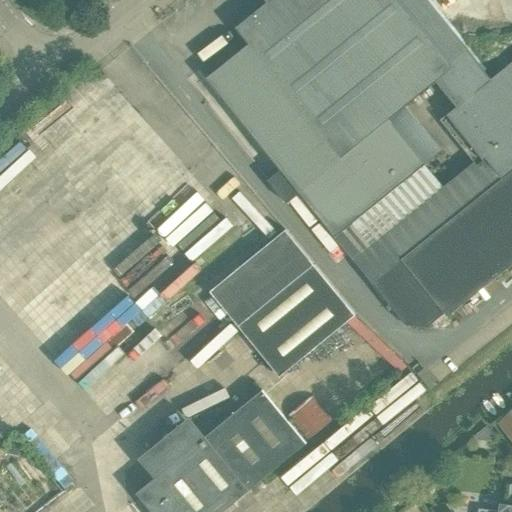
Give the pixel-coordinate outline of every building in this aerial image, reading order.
[(249,45),(207,78),(276,164),(280,169),(268,179),(287,202),(299,192),(335,238),(426,164),(390,119),(420,95),(424,100),(429,96),(425,91),(436,82),(451,100),(474,82),(486,73),(485,71),(426,0),(270,0),(235,28),(249,45)] [(402,259),(372,283),(406,324),(429,327),(446,313),(448,316),(508,268),(511,271),(511,270),(511,62),(510,64),(491,79),(486,73),(474,82),(451,100),(458,108),(450,115),(483,157),(384,236),(402,259)] [(355,316),(314,265),(286,230),(210,291),(279,377),(355,316)] [(262,390),(205,437),(137,493),(152,511),(222,511),(306,444),(262,390)] [(511,511),(511,485),(509,485),(507,505),(498,504),(497,511),(496,511),(478,510),(477,511),(511,511)]
